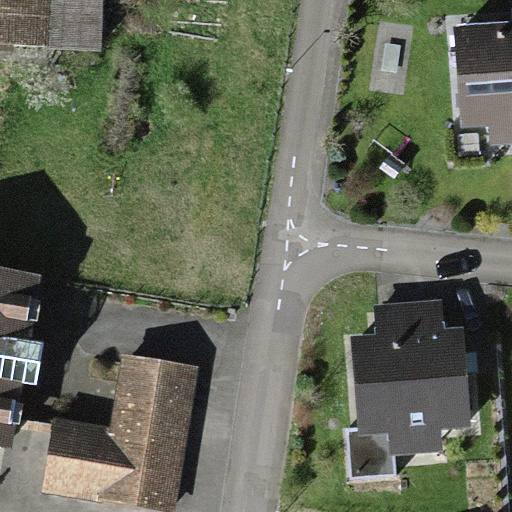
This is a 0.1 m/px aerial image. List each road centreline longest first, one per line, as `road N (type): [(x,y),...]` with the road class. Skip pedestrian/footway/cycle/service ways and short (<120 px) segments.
road 1 (residential): [(242,511),(289,239)]
road 2 (residential): [(289,239),(321,0)]
road 3 (residential): [(511,262),(289,239)]
